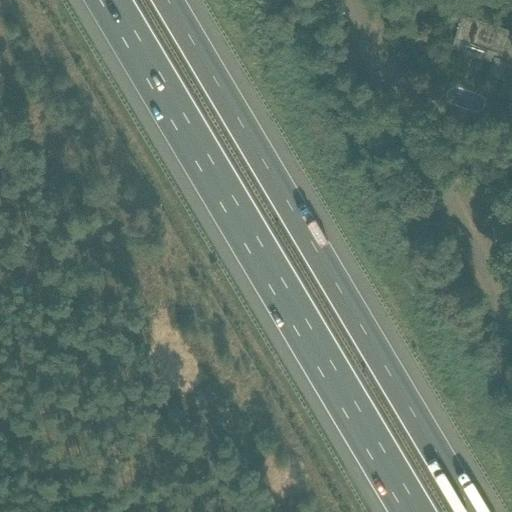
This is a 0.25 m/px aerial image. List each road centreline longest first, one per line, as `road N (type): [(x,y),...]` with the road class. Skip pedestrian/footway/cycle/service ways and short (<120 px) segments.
road 1 (motorway): [(105,0),(409,511)]
road 2 (motorway): [(471,511),(167,0)]
road 3 (residential): [(450,218),(341,0)]
